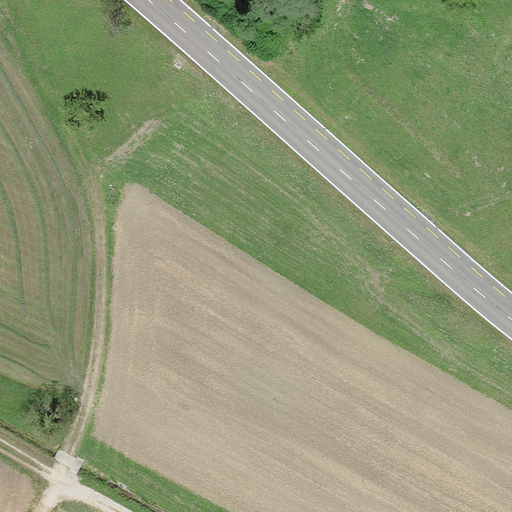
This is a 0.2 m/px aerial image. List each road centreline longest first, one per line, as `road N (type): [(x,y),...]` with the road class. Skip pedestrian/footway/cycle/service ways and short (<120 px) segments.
road 1 (track): [(40,511),(84,410),(100,321),(102,245),(83,165),(0,5)]
road 2 (secondary): [(511,322),(144,0)]
road 3 (track): [(106,511),(0,451)]
